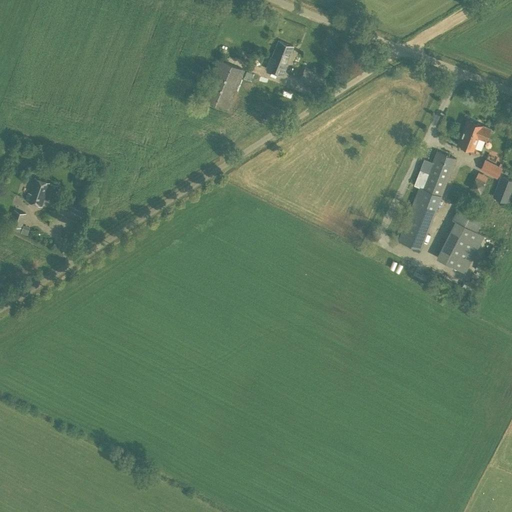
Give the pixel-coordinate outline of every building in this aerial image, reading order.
[(294,46),(278,40),(271,56),(270,56),(265,69),(283,76),(288,64),(287,64),(294,46)] [(228,110),(245,70),(218,59),(202,98),(228,110)] [(321,86),(325,76),(305,68),(301,78),(321,86)] [(250,81),(253,74),(246,71),(243,78),(250,81)] [(487,140),(492,127),(468,118),(458,144),(474,150),(479,137),(487,140)] [(421,249),(456,158),(436,150),(428,172),(420,169),(413,185),(419,187),(398,240),(421,249)] [(497,178),(502,168),(485,159),(480,169),(497,178)] [(511,203),(511,200),(511,196),(510,196),(511,190),(511,178),(500,174),(492,196),(508,202),(511,203)] [(54,201),(59,185),(36,177),(31,192),(30,192),(27,200),(43,205),(45,198),(54,201)] [(86,208),(63,199),(59,209),(83,217),(86,208)] [(476,231),(483,218),(458,206),(452,219),(476,231)] [(28,235),(30,227),(22,225),(26,213),(14,209),(9,224),(22,228),(20,233),(28,235)] [(452,265),(457,256),(442,249),(438,258),(452,265)] [(416,270),(414,276),(426,280),(428,274),(416,270)]
